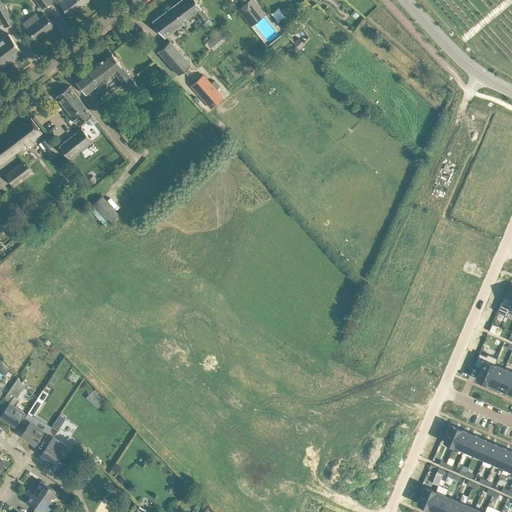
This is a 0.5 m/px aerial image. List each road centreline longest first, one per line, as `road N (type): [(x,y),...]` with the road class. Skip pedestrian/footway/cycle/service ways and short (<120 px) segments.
road 1 (tertiary): [(0,100),(132,0)]
road 2 (residential): [(502,249),(440,388)]
road 3 (tertiary): [(511,89),(466,64),(406,0)]
road 4 (residential): [(440,388),(387,511)]
